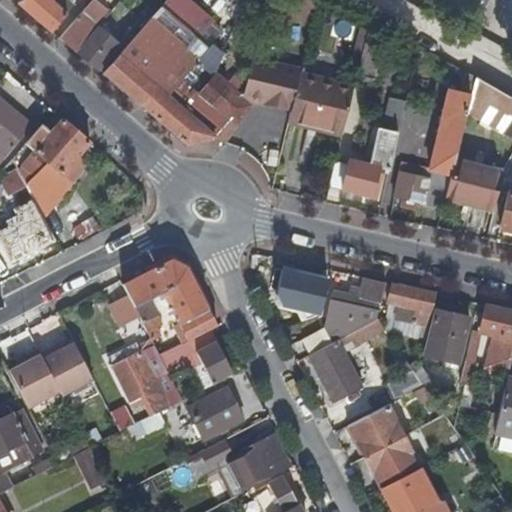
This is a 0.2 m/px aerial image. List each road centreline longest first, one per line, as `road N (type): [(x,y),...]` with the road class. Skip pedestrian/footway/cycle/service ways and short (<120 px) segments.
road 1 (residential): [(348,511),(216,243)]
road 2 (tertiary): [(239,216),(511,280)]
road 3 (tertiary): [(0,30),(182,187)]
road 4 (residential): [(177,228),(0,316)]
